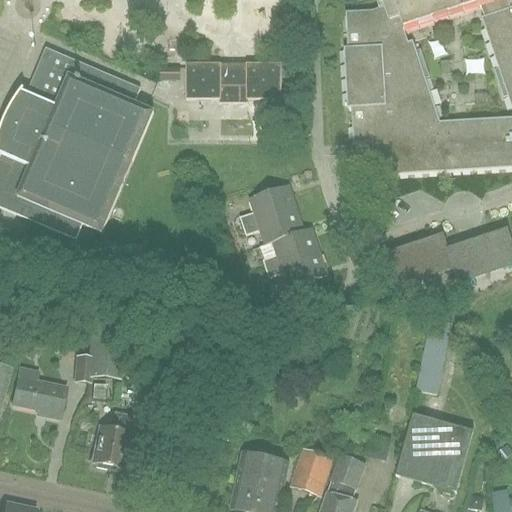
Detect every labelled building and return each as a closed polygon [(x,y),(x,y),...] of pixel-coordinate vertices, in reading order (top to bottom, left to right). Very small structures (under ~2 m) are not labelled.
[(511,0),(379,0),(383,10),(372,14),(345,16),(348,51),(344,51),(348,111),(351,111),(354,147),(372,145),(373,153),(368,153),(370,179),(511,170),(511,10),(510,11),(506,0),(511,0)] [(11,108),(4,122),(0,132),(0,212),(34,226),(74,244),(81,228),(100,237),(152,115),(146,113),(133,107),(139,92),(45,51),(26,97),(20,94),(11,108)] [(185,71),(185,103),(218,103),(218,107),(247,107),(247,103),(280,103),(280,67),(221,67),(185,67),(185,71)] [(175,83),(175,70),(163,70),(160,70),(160,83),(175,83)] [(255,216),(241,220),(244,230),(296,212),(289,188),(250,201),(255,216)] [(304,234),(296,212),(244,230),(247,239),(261,234),(266,248),(274,245),(304,234)] [(476,237),(489,276),(511,267),(511,249),(505,227),(476,237)] [(319,254),(312,231),(304,234),(274,245),(278,258),(264,263),(267,272),(319,254)] [(424,280),(454,270),(446,247),(441,232),(411,242),(424,280)] [(446,247),(454,270),(459,286),(489,276),(476,237),(446,247)] [(424,280),(411,242),(381,252),(394,290),(424,280)] [(319,254),(267,272),(270,281),(284,276),(289,291),(327,278),(319,254)] [(438,397),(452,325),(431,321),(416,393),(438,397)] [(121,383),(124,342),(90,339),(88,359),(75,358),(73,385),(88,387),(91,387),(92,380),(121,383)] [(0,409),(11,372),(0,368),(0,409)] [(19,370),(17,380),(12,407),(46,414),(46,418),(59,421),(65,390),(37,384),(39,374),(19,370)] [(141,391),(135,424),(151,428),(158,394),(141,391)] [(128,449),(131,436),(127,435),(130,419),(114,415),(110,431),(100,429),(92,464),(97,465),(96,469),(106,472),(107,468),(119,470),(124,448),(128,449)] [(456,495),(473,434),(414,417),(396,478),(456,495)] [(391,441),(369,437),(365,459),(386,464),(391,441)] [(321,498),(332,460),(303,451),(292,489),(321,498)] [(232,511),(278,511),(289,465),(242,455),(230,511),(232,511)] [(364,466),(340,460),(320,511),(353,511),(357,502),(352,500),(364,466)] [(511,511),(511,501),(510,502),(509,493),(492,495),(494,504),(494,511),(511,511)]
